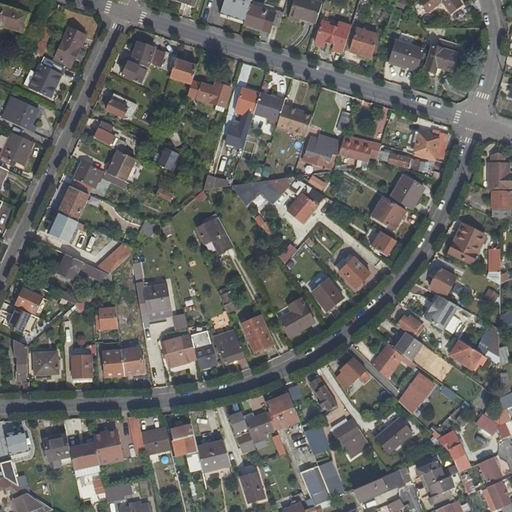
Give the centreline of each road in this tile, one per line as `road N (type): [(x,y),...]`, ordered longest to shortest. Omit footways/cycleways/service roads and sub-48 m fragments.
road 1 (residential): [(0,408),(130,403),(239,387),(302,366),(372,317),(404,278),(450,198),(476,123)]
road 2 (residential): [(476,123),(127,16)]
road 3 (residential): [(0,284),(127,16)]
road 4 (residential): [(476,123),(495,51),(489,0)]
